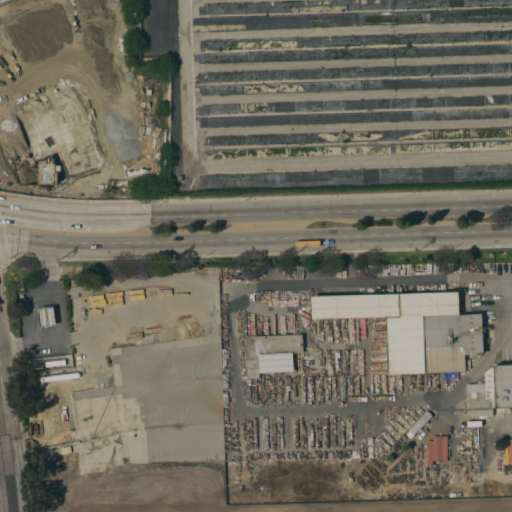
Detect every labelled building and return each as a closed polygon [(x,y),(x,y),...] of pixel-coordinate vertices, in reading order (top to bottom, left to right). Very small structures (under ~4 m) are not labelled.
[(459,291),(460,314),(483,313),(484,354),(464,354),(465,371),(388,373),(386,316),(312,319),(311,296),(459,291)] [(56,325),(41,327),(38,308),(53,306),(56,325)] [(302,334),(303,352),(292,353),(293,371),(259,372),(259,377),(247,378),(246,366),(245,366),(244,335),(258,335),(258,336),(302,334)] [(511,364),(511,407),(493,408),(493,415),(468,416),(468,401),(466,402),(465,398),(467,398),(467,384),(485,383),(484,371),(494,365),(511,364)] [(511,463),(511,439),(502,440),(503,464),(511,463)]
